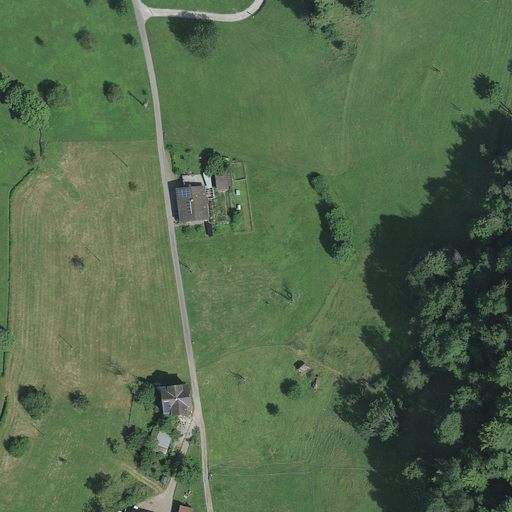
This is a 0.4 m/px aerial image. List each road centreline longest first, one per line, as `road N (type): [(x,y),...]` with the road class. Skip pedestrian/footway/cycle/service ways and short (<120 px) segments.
road 1 (residential): [(198,420),(135,0)]
road 2 (track): [(138,10),(226,18),(257,0)]
